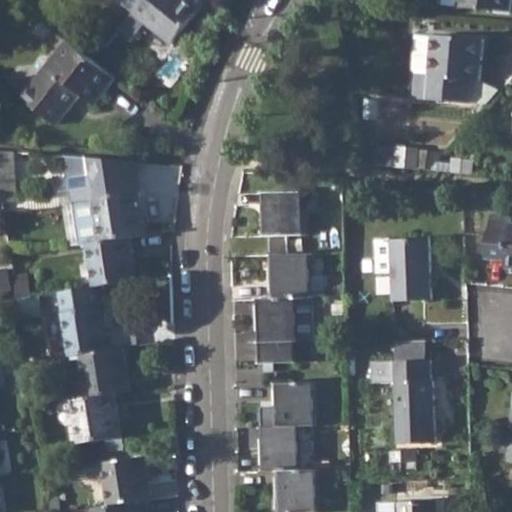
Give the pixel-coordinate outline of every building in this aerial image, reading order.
[(143,0),(135,10),(173,41),(200,9),(188,0),(143,0)] [(511,0),(443,0),(444,2),(511,8),(511,0)] [(435,35),(418,34),(415,67),(419,71),(432,72),(430,97),(471,101),(473,79),(480,79),(484,37),(435,32),(435,35)] [(95,60),(69,39),(23,95),(56,123),(81,92),(95,103),(116,77),(95,60)] [(400,144),(398,164),(419,166),(420,146),(400,144)] [(2,182),(19,184),(22,154),(5,152),(2,182)] [(139,161),(69,155),(76,201),(82,243),(88,242),(132,235),(147,234),(141,192),(142,191),(139,161)] [(265,190),(265,234),(272,234),(289,234),(304,234),(303,190),(265,190)] [(511,221),(491,220),(488,256),(507,257),(507,264),(511,264),(511,221)] [(289,234),(272,234),(272,253),(290,253),(289,234)] [(132,235),(88,242),(94,286),(101,285),(139,280),(132,235)] [(432,236),(394,237),(396,298),(434,297),(432,236)] [(272,253),(270,253),(272,297),(311,296),(310,252),(290,253),(272,253)] [(0,268),(0,290),(15,289),(13,267),(0,268)] [(94,286),(60,291),(70,355),(82,354),(110,349),(101,285),(94,286)] [(272,297),(258,298),(261,363),(301,362),(300,341),(314,341),(313,296),(311,296),(272,297)] [(110,349),(82,354),(88,397),(117,393),(132,390),(126,347),(110,349)] [(429,359),(399,360),(374,360),(375,381),(398,380),(400,442),(438,440),(435,378),(433,378),(433,358),(429,359)] [(266,407),(266,425),(300,424),(315,424),(314,381),(277,382),(278,406),(266,407)] [(88,397),(72,400),(79,442),(123,435),(117,393),(88,397)] [(266,425),(263,425),(265,469),(280,469),(300,468),(300,424),(266,425)] [(104,460),(110,505),(137,500),(154,498),(146,454),(104,460)] [(300,468),(280,469),(281,511),(318,511),(316,467),(300,468)] [(438,511),(438,498),(381,501),(381,511),(438,511)] [(139,511),(137,500),(110,505),(93,507),(93,511),(139,511)]
